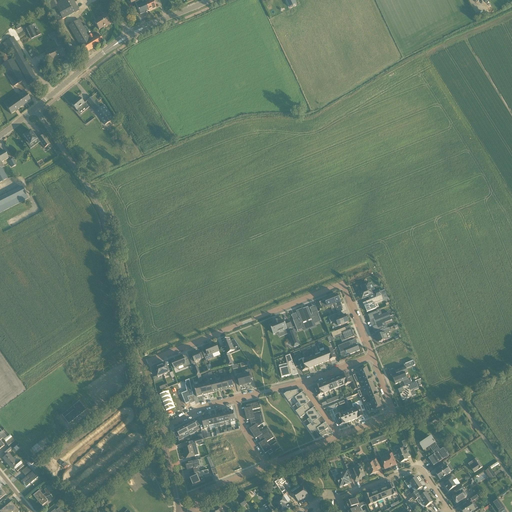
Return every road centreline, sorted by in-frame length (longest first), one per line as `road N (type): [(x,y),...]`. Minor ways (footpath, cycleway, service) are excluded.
road 1 (track): [(511,368),(458,399),(197,503)]
road 2 (residential): [(138,365),(342,284),(370,356)]
road 3 (unclassified): [(138,365),(106,222),(36,108)]
road 4 (residential): [(447,507),(418,468),(313,503)]
road 5 (residential): [(370,356),(394,414),(339,437)]
